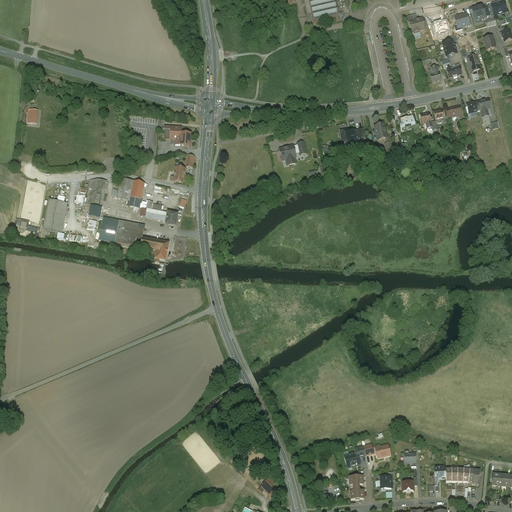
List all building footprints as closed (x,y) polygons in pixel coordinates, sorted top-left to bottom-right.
[(303,0),(307,15),(312,14),(314,24),(336,18),(337,22),(343,20),(343,18),(344,18),(346,14),(348,15),(350,15),(346,0),(303,0)] [(502,2),(491,5),(494,16),(505,13),(502,2)] [(482,7),(472,10),(475,21),(485,18),(482,7)] [(455,17),(453,17),(454,21),(456,28),(460,27),(461,28),(466,27),(465,25),(469,24),(467,15),(463,16),(462,15),(457,16),(456,14),(455,15),(455,17)] [(432,27),(436,26),(433,17),(429,18),(429,20),(426,21),(428,28),(432,27)] [(417,21),(409,23),(410,27),(412,26),(415,35),(420,33),(420,32),(425,30),(422,20),(417,21)] [(436,26),(432,27),(435,36),(437,35),(437,36),(438,35),(439,37),(446,35),(445,33),(446,33),(448,32),(445,23),(436,26)] [(509,31),(500,34),(501,39),(503,39),(504,43),(511,40),(509,31)] [(457,36),(459,46),(465,44),(463,35),(457,36)] [(485,37),(482,38),(486,52),(495,49),(492,37),(486,39),(485,37)] [(454,41),(442,44),(445,58),(457,55),(454,41)] [(470,58),(468,59),(472,72),(480,70),(476,56),(470,58)] [(432,75),(438,73),(436,66),(430,68),(432,75)] [(449,69),(446,70),(448,79),(461,76),(459,68),(450,71),(449,69)] [(432,75),(429,76),(431,84),(441,81),(438,73),(432,75)] [(488,101),(478,103),(480,112),(487,110),(490,110),(488,101)] [(478,103),(466,106),(469,115),(480,112),(478,103)] [(458,108),(445,111),(447,119),(460,116),(458,108)] [(36,125),(37,111),(27,110),(26,125),(36,125)] [(441,112),(433,114),(435,123),(443,121),(441,112)] [(428,115),(420,116),(422,125),(430,123),(428,115)] [(412,118),(398,121),(401,133),(415,129),(412,118)] [(466,122),(459,123),(461,131),(468,129),(466,122)] [(492,130),(498,129),(497,122),(490,124),(492,130)] [(390,136),(386,137),(383,125),(374,127),(377,141),(383,140),(384,145),(390,143),(390,144),(392,143),(390,136)] [(346,134),(346,130),(340,131),(342,143),(346,142),(346,146),(350,146),(359,145),(357,138),(356,139),(355,131),(350,132),(351,133),(346,134)] [(181,135),(170,135),(170,141),(175,141),(175,147),(190,147),(190,134),(181,135)] [(297,145),(292,146),(294,154),(299,153),(299,151),(301,151),(302,155),(306,154),(303,143),(297,144),(297,145)] [(292,146),(279,150),(282,161),(288,159),(289,166),(295,164),(293,158),(295,158),(294,154),(292,146)] [(192,157),(185,156),(184,167),(191,168),(192,157)] [(165,165),(155,163),(150,178),(159,179),(159,177),(163,178),(165,165)] [(175,167),(165,165),(163,178),(162,179),(172,181),(175,167)] [(184,168),(175,167),(172,181),(181,182),(184,168)] [(133,182),(121,179),(117,199),(129,202),(130,198),(133,182)] [(106,182),(96,180),(90,181),(85,207),(91,208),(90,212),(100,214),(106,182)] [(144,184),(133,182),(130,198),(141,200),(144,184)] [(64,204),(49,201),(43,231),(58,233),(64,204)] [(167,214),(148,210),(146,218),(165,222),(167,214)] [(167,213),(167,214),(165,222),(165,224),(175,226),(177,215),(167,213)] [(20,220),(18,230),(37,233),(38,229),(28,227),(29,222),(20,220)] [(100,241),(113,244),(117,226),(104,223),(100,241)] [(144,231),(117,226),(113,244),(140,249),(142,239),(144,231)] [(158,242),(142,239),(140,249),(152,251),(151,255),(156,256),(158,242)] [(168,244),(158,242),(156,256),(155,260),(159,261),(165,262),(168,244)] [(363,447),(365,456),(365,457),(373,455),(371,445),(363,447)] [(380,449),(375,451),(377,458),(385,457),(390,456),(388,446),(380,448),(380,449)] [(355,449),(356,454),(357,454),(358,458),(365,456),(363,447),(355,449)] [(356,454),(344,457),(347,469),(360,466),(358,458),(357,454),(356,454)] [(415,454),(404,455),(404,464),(415,464),(415,454)] [(445,468),(434,468),(435,483),(438,483),(438,481),(440,480),(440,481),(441,480),(445,480),(445,470),(445,468)] [(480,471),(470,470),(468,483),(472,483),(472,486),(475,486),(476,485),(478,485),(479,477),(480,477),(480,471)] [(502,476),(492,475),(491,486),(492,487),(492,485),(497,486),(496,487),(501,487),(502,476)] [(511,477),(502,476),(501,487),(510,488),(511,477)] [(354,478),(349,478),(349,486),(350,486),(350,492),(350,500),(355,500),(355,501),(359,501),(359,500),(364,500),(363,492),(359,492),(358,486),(363,485),(362,477),(357,477),(354,477),(354,478)] [(389,478),(380,478),(381,489),(385,489),(386,490),(391,489),(390,482),(390,478),(389,478)] [(281,491),(270,480),(261,488),(272,499),(281,491)] [(413,482),(402,483),(402,493),(413,492),(413,487),(413,482)]
